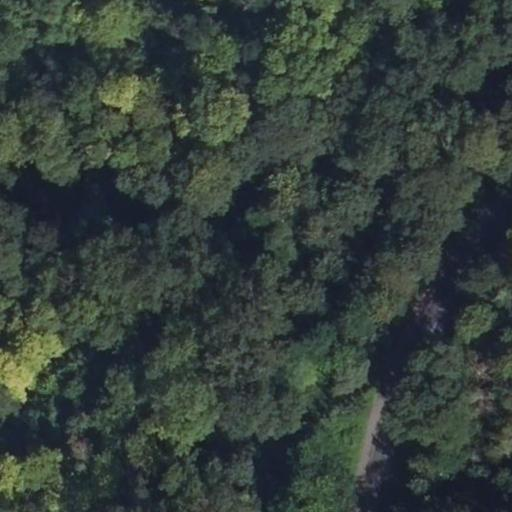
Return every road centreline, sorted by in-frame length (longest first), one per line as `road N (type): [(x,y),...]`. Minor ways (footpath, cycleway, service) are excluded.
road 1 (residential): [(511,187),(494,201),(402,364),(376,511)]
road 2 (track): [(402,364),(343,390),(305,452),(291,511)]
